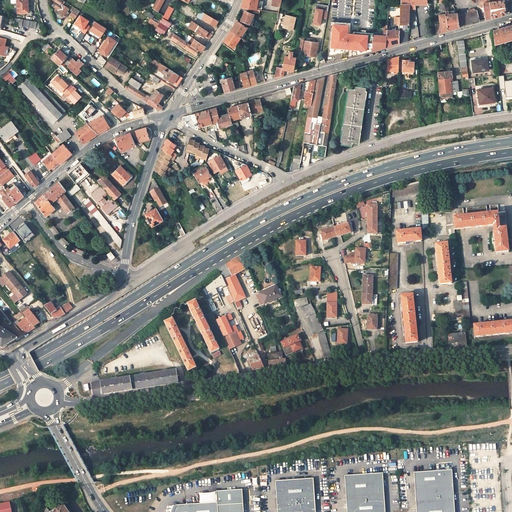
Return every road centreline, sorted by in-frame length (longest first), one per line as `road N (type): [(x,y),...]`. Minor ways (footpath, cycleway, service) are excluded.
road 1 (motorway): [(0,385),(315,206),(430,165),(511,151)]
road 2 (motorway): [(511,141),(392,166),(291,204),(0,373)]
road 3 (unclassified): [(511,350),(76,404),(55,398)]
road 4 (secondary): [(210,103),(511,18)]
road 5 (unclassified): [(511,116),(391,141),(284,182)]
road 6 (unclassified): [(284,182),(139,273),(122,275)]
road 7 (unclassified): [(164,116),(79,52),(50,22),(42,0)]
road 8 (secondary): [(164,116),(95,141),(24,202)]
road 9 (secondary): [(122,275),(164,116)]
road 10 (unknown): [(364,364),(333,256),(334,247),(361,232),(362,220)]
road 11 (secondary): [(7,356),(110,295),(122,275)]
road 12 (unclassified): [(164,116),(284,182)]
road 13 (tertiary): [(122,275),(74,256),(24,202)]
